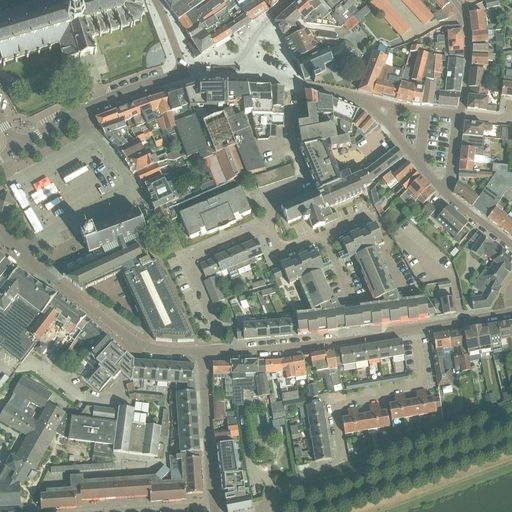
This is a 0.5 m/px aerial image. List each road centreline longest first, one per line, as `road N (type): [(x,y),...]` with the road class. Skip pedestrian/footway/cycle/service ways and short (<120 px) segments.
road 1 (residential): [(268,511),(280,489),(341,461),(335,408),(424,383),(418,327)]
road 2 (residential): [(200,351),(134,342),(21,256),(0,226)]
road 3 (residential): [(218,351),(189,255),(268,224)]
road 4 (residential): [(17,147),(179,71)]
road 5 (residential): [(218,505),(200,351)]
road 6 (residential): [(359,340),(218,351)]
road 7 (residential): [(448,197),(361,99)]
road 8 (residential): [(361,99),(244,63)]
